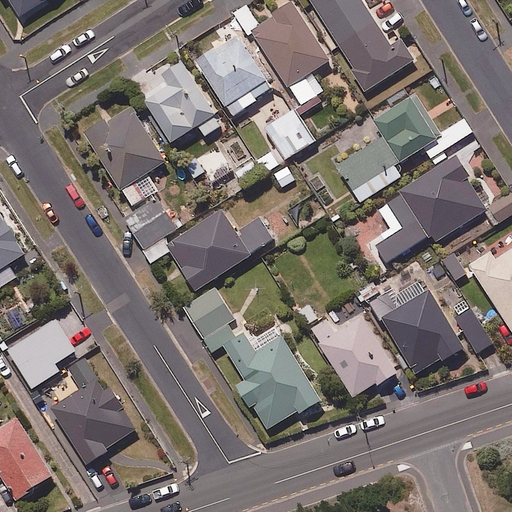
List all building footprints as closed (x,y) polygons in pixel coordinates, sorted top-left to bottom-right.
[(10,0),(20,14),(41,1),(40,0),(10,0)] [(254,31),(253,32),(288,86),(289,85),(301,104),(297,107),(302,115),(324,100),(319,93),(325,89),(312,70),(332,57),(294,0),(288,0),(273,10),(277,16),(254,31)] [(308,12),(331,50),(340,45),(338,43),(376,20),(363,0),(312,0),(317,7),(308,12)] [(253,32),(254,31),(252,28),(260,23),(247,3),(233,11),(249,35),(253,32)] [(340,45),(353,67),(350,68),(363,90),(415,58),(401,36),(390,42),(376,20),(338,43),(340,45)] [(197,58),(232,114),(258,99),(256,96),(273,85),(240,32),(235,35),(227,23),(215,31),(222,42),(197,58)] [(223,122),(182,59),(163,71),(168,79),(144,94),(172,139),(198,123),(205,134),(223,122)] [(442,130),(417,90),(375,117),(385,133),(402,159),(423,145),(443,133),(442,130)] [(166,159),(132,105),(108,120),(106,116),(85,130),(133,203),(144,196),(134,180),(166,159)] [(315,139),(295,107),(266,125),(286,157),(315,139)] [(473,131),(464,116),(442,130),(443,133),(423,145),(435,164),(449,155),(445,149),(473,131)] [(402,159),(385,133),(337,164),(360,200),(402,174),(395,163),(402,159)] [(277,146),(255,159),(264,174),(285,160),(277,146)] [(485,209),(488,207),(469,177),(474,174),(460,152),(401,189),(404,193),(380,208),(392,226),(367,242),(386,273),(392,269),(387,261),(430,234),(432,232),(437,240),(485,209)] [(264,174),(255,159),(236,171),(245,185),(264,174)] [(169,166),(154,175),(166,192),(180,182),(169,166)] [(313,190),(323,205),(334,197),(318,173),(299,186),(305,195),(313,190)] [(511,192),(488,207),(485,209),(495,226),(511,215),(511,192)] [(167,242),(164,236),(178,227),(159,196),(126,216),(153,260),(172,249),(167,242)] [(172,249),(195,288),(259,250),(257,248),(276,236),(262,214),(238,228),(225,206),(167,242),(172,249)] [(0,286),(17,275),(9,263),(26,251),(0,211),(0,286)] [(511,248),(495,259),(490,251),(471,263),(511,327),(511,248)] [(467,272),(455,253),(444,259),(456,278),(467,272)] [(372,300),(416,372),(441,356),(443,360),(466,346),(430,288),(426,290),(419,279),(391,296),(387,290),(372,300)] [(229,321),(235,318),(216,287),(185,305),(204,336),(229,321)] [(304,294),(291,302),(306,326),(319,318),(304,294)] [(69,298),(40,317),(66,357),(95,338),(69,298)] [(493,342),(471,305),(456,313),(478,351),(493,342)] [(400,371),(362,313),(338,329),(329,316),(311,328),(355,395),(376,380),(379,384),(400,371)] [(253,402),(268,427),(298,409),(300,412),(322,399),(276,323),(251,338),(243,326),(234,331),(229,321),(204,336),(212,350),(225,342),(247,378),(238,383),(250,404),(253,402)] [(70,371),(35,397),(47,414),(54,408),(91,459),(137,426),(99,373),(81,386),(70,371)] [(53,473),(17,416),(0,426),(0,468),(17,496),(53,473)]
